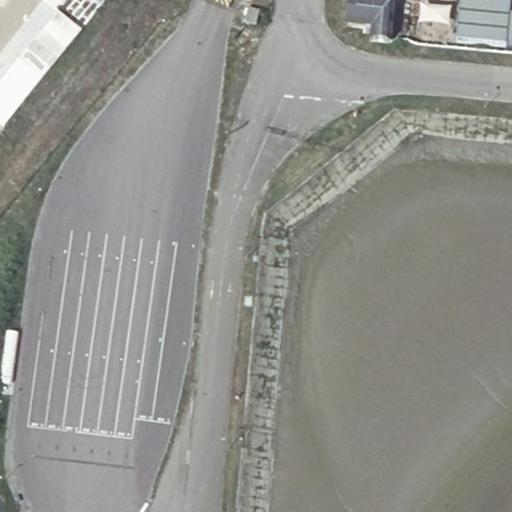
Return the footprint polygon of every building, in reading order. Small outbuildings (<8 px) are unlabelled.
[(348,0),(345,28),(369,31),(367,41),(389,44),(393,6),(381,4),(381,0),(348,0)] [(240,3),(237,14),(247,17),(249,5),(240,3)] [(417,23),(446,25),(447,9),(418,7),(417,23)] [(485,33),(482,48),(504,51),(506,36),(485,33)] [(159,333),(168,226),(190,227),(195,170),(100,162),(92,247),(13,241),(6,320),(159,333)]
